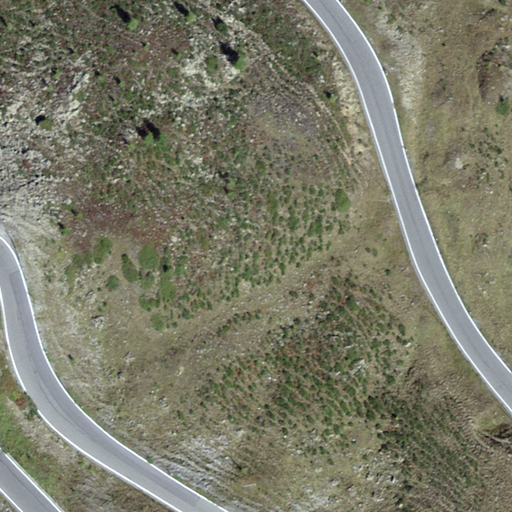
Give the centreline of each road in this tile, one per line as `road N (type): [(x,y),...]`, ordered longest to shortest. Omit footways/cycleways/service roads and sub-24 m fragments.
road 1 (secondary): [(511,392),(431,263),(378,88),(326,0)]
road 2 (secondary): [(0,251),(48,398),(102,446),(206,511)]
